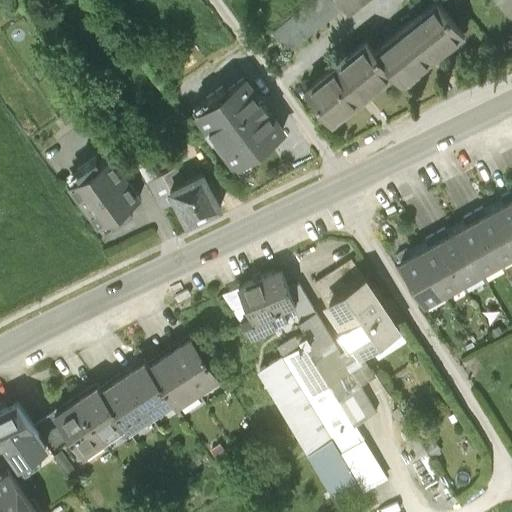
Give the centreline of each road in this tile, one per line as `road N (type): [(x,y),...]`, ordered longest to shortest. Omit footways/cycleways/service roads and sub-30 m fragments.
road 1 (secondary): [(0,356),(511,103)]
road 2 (track): [(511,476),(344,186),(211,0)]
